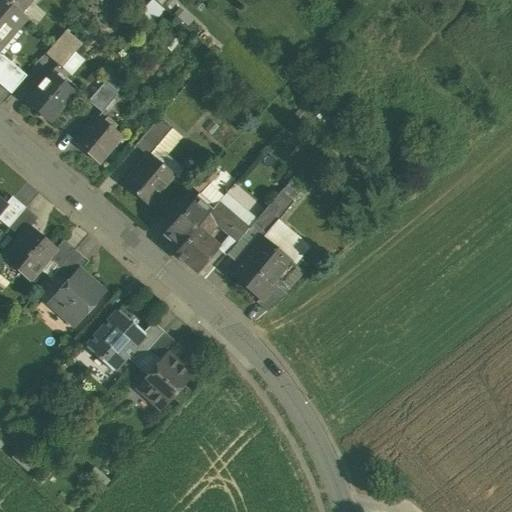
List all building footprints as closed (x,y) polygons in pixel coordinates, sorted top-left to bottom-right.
[(2,0),(0,0),(0,48),(25,19),(18,13),(2,0)] [(2,0),(18,13),(29,0),(2,0)] [(154,4),(144,16),(153,23),(162,11),(154,4)] [(65,31),(45,54),(61,68),(81,45),(65,31)] [(7,60),(0,68),(0,85),(1,86),(17,68),(7,60)] [(17,68),(1,86),(10,94),(26,76),(17,68)] [(75,93),(53,74),(40,89),(37,87),(24,102),(48,123),(75,93)] [(103,84),(88,102),(101,113),(117,95),(103,84)] [(97,115),(74,144),(99,164),(121,136),(97,115)] [(159,118),(134,146),(147,156),(171,128),(159,118)] [(147,156),(123,185),(147,205),(173,175),(177,179),(184,171),(166,156),(182,137),(171,128),(147,156)] [(211,165),(190,186),(200,195),(219,172),(211,165)] [(11,197),(4,205),(5,206),(0,212),(0,221),(8,228),(26,209),(11,197)] [(196,199),(180,217),(179,216),(163,233),(179,247),(195,228),(206,216),(210,211),(196,199)] [(249,228),(217,202),(210,211),(206,216),(217,225),(229,236),(237,242),(249,228)] [(270,203),(253,223),(266,233),(283,213),(270,203)] [(26,209),(8,228),(19,238),(28,227),(37,218),(26,209)] [(217,225),(206,216),(195,228),(206,237),(217,225)] [(55,248),(38,233),(36,234),(28,227),(19,238),(1,258),(0,258),(0,272),(10,281),(18,272),(20,269),(31,279),(48,259),(56,249),(55,248)] [(195,228),(179,247),(173,254),(197,273),(218,249),(219,248),(206,237),(195,228)] [(219,248),(218,249),(225,255),(237,242),(229,236),(219,248)] [(296,266),(260,237),(229,274),(260,299),(261,300),(273,284),(278,278),(283,282),(296,266)] [(63,239),(55,248),(56,249),(48,259),(59,268),(75,251),(63,239)] [(59,268),(58,270),(70,280),(78,272),(88,262),(75,251),(59,268)] [(70,280),(52,301),(61,308),(58,311),(74,324),(101,293),(89,282),(87,284),(77,275),(79,273),(78,272),(70,280)] [(286,295),(273,284),(261,300),(260,299),(256,304),(266,312),(286,295)] [(143,333),(118,311),(85,348),(96,358),(96,359),(99,362),(100,361),(112,372),(125,357),(145,335),(143,333)] [(145,335),(125,357),(134,365),(147,350),(163,332),(152,322),(143,333),(145,335)] [(163,332),(147,350),(157,359),(173,341),(163,332)] [(147,350),(134,365),(147,377),(161,362),(157,359),(147,350)] [(190,374),(167,354),(161,362),(147,377),(137,389),(159,409),(190,374)]
